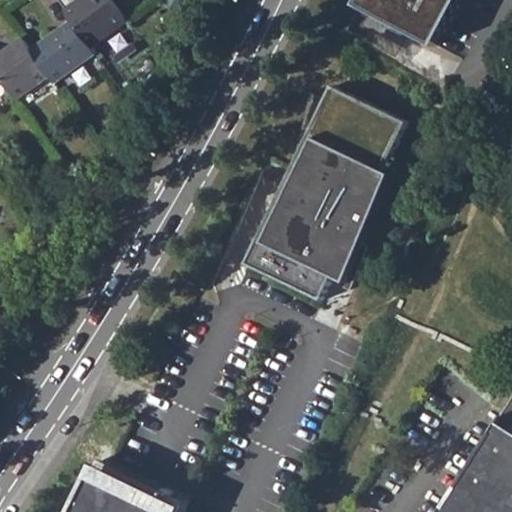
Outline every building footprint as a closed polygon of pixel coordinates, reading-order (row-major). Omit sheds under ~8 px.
[(93,46),(129,21),(114,0),(81,0),(67,10),(74,21),(93,46)] [(463,0),(361,0),(358,5),(438,47),(463,0)] [(57,83),(98,52),(93,46),(74,21),(33,50),(52,76),(57,83)] [(0,73),(19,99),(52,76),(33,50),(24,37),(0,55),(0,73)] [(410,122),(334,86),(310,136),(304,133),(297,163),(249,264),(324,300),(335,277),(348,283),(399,176),(386,170),(410,122)] [(511,511),(511,408),(446,511),(511,511)] [(102,460),(99,465),(180,504),(182,498),(102,460)] [(175,511),(180,504),(99,465),(76,511),(175,511)]
